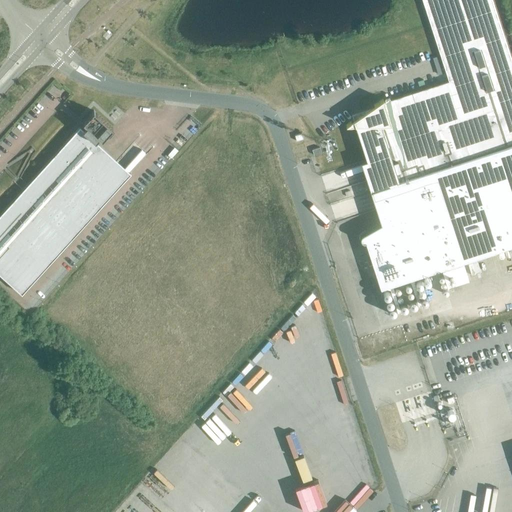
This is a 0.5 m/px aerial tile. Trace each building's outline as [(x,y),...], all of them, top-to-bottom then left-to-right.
[(418,0),(445,82),(351,113),(366,160),(360,162),(380,224),(368,231),(362,234),(361,234),(361,235),(360,235),(360,236),(360,237),(360,238),(360,239),(360,240),(360,241),(361,241),(361,242),(362,242),(363,242),(364,242),(365,242),(378,283),(380,289),(388,286),(397,313),(401,312),(392,285),(409,279),(418,306),(421,306),(412,278),(511,245),(511,58),(493,0),(418,0)] [(131,173),(95,141),(99,137),(102,140),(112,128),(93,111),(83,123),(87,126),(83,130),(79,126),(0,213),(0,274),(21,294),(131,173)] [(319,147),(312,150),(313,156),(321,153),(319,147)] [(447,287),(468,280),(463,264),(442,271),(447,287)] [(197,454),(191,462),(209,478),(215,471),(197,454)]
